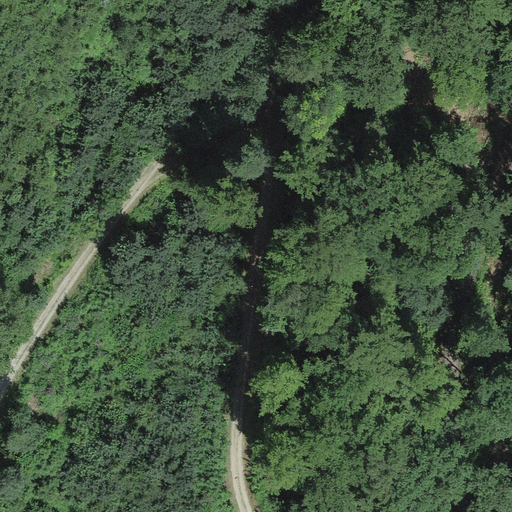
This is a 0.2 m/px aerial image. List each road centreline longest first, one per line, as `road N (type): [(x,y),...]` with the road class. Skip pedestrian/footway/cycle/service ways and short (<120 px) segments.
road 1 (track): [(317,0),(272,101),(239,436),(238,480),(248,511)]
road 2 (track): [(0,395),(49,312),(289,0)]
road 3 (track): [(511,157),(480,223),(457,324),(454,435),(469,511)]
road 4 (track): [(272,101),(130,203)]
